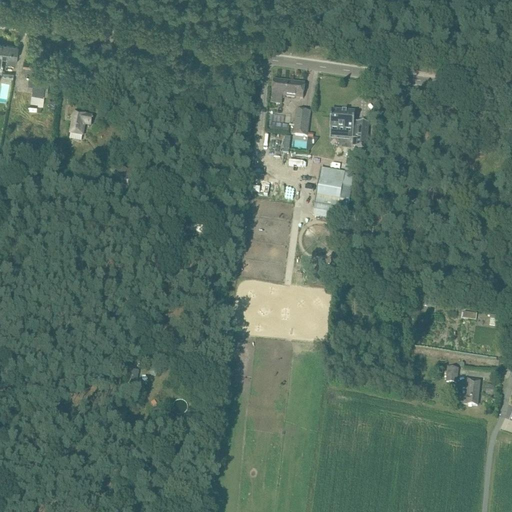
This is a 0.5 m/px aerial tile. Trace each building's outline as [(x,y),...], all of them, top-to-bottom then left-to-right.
[(4,45),(2,58),(7,58),(7,63),(16,64),(18,47),(4,45)] [(35,62),(24,61),(22,73),(33,74),(35,62)] [(49,80),(29,78),(28,89),(32,90),(31,104),(38,105),(38,106),(43,107),(45,97),(47,97),(49,80)] [(282,96),(303,99),(305,84),(274,80),(272,95),(272,96),(272,98),(272,100),(273,101),(274,103),(275,103),(281,104),(282,96)] [(307,136),(310,111),(298,110),(295,135),(307,136)] [(355,112),(331,110),(330,127),(353,129),(352,139),(357,139),(356,147),(366,148),(368,123),(354,122),(355,112)] [(92,117),(74,113),(70,132),(82,135),(84,124),(91,125),(92,117)] [(278,152),(277,163),(291,164),(291,166),(308,168),(308,163),(303,162),(304,155),(278,152)] [(135,184),(141,180),(132,168),(128,170),(123,166),(116,170),(125,181),(130,178),(135,184)] [(338,209),(345,174),(346,174),(346,173),(321,169),(314,206),(315,206),(315,205),(338,209)] [(191,225),(190,232),(209,235),(210,227),(191,225)] [(413,311),(420,312),(421,302),(414,301),(413,311)] [(477,314),(464,312),(463,319),(476,320),(477,314)] [(491,315),(490,325),(498,326),(499,316),(491,315)] [(404,316),(400,340),(406,341),(406,339),(407,339),(407,337),(406,337),(407,331),(408,331),(410,317),(404,316)] [(447,368),(446,382),(456,383),(458,369),(447,368)] [(152,369),(149,372),(151,377),(156,377),(158,373),(156,369),(152,369)] [(139,371),(133,370),(131,383),(137,384),(139,371)] [(477,406),(480,381),(467,380),(466,396),(462,396),(461,404),(467,405),(477,406)] [(175,402),(178,412),(185,411),(183,400),(175,402)] [(152,409),(155,415),(162,413),(160,407),(152,409)]
